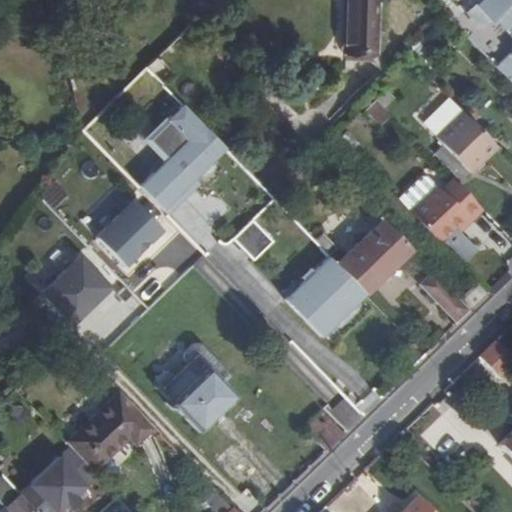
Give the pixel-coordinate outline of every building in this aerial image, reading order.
[(378,1),(379,0),(341,0),(341,57),(357,57),(376,58),(378,1)] [(511,0),(475,0),(479,3),(466,15),(472,21),(480,25),(490,25),(495,20),(511,37),(511,50),(497,68),(503,77),(511,85),(511,0)] [(202,39),(190,27),(150,66),(167,84),(178,74),(172,68),(202,39)] [(505,100),(511,106),(511,85),(503,77),(497,83),(509,97),(505,100)] [(375,100),(365,111),(380,125),(390,114),(375,100)] [(167,160),(142,190),(168,216),(173,211),(180,205),(187,198),(182,191),(223,150),(180,106),(165,122),(166,123),(149,140),(167,160)] [(483,159),(497,146),(462,112),(436,138),(471,171),(483,159)] [(398,200),(411,213),(438,187),(428,177),(422,177),(398,200)] [(472,220),(484,209),(454,180),(442,191),(438,187),(411,213),(465,267),(475,256),(481,251),(458,228),(469,217),(472,220)] [(132,203),(95,238),(123,266),(142,247),(159,231),(132,203)] [(461,231),(472,220),(469,217),(458,228),(461,231)] [(252,220),(233,238),(254,260),(273,241),(252,220)] [(327,235),(318,244),(330,256),(368,293),(387,274),(412,249),(382,220),(347,254),(327,235)] [(78,255),(40,292),(70,323),(87,306),(108,286),(78,255)] [(345,316),(368,293),(330,256),(286,299),(324,336),(345,316)] [(421,285),(459,323),(472,310),(434,272),(421,285)] [(497,374),(511,359),(511,358),(509,356),(495,341),(479,357),(497,374)] [(199,357),(228,387),(236,379),(204,347),(196,347),(189,354),(188,362),(191,365),(199,357)] [(177,379),(161,394),(202,436),(226,413),(240,400),(228,387),(199,357),(191,365),(177,379)] [(159,391),(161,394),(177,379),(174,376),(167,376),(159,384),(159,391)] [(139,445),(158,427),(150,419),(123,392),(69,446),(96,473),(119,451),(132,438),(139,445)] [(304,427),(328,451),(349,429),(326,406),(304,427)] [(511,431),(498,446),(511,459),(511,431)] [(58,455),(21,491),(41,511),(58,511),(66,505),(87,484),(58,455)] [(41,511),(21,491),(3,473),(0,476),(0,505),(2,508),(0,510),(0,511),(41,511)] [(401,511),(427,511),(415,499),(401,511)]
